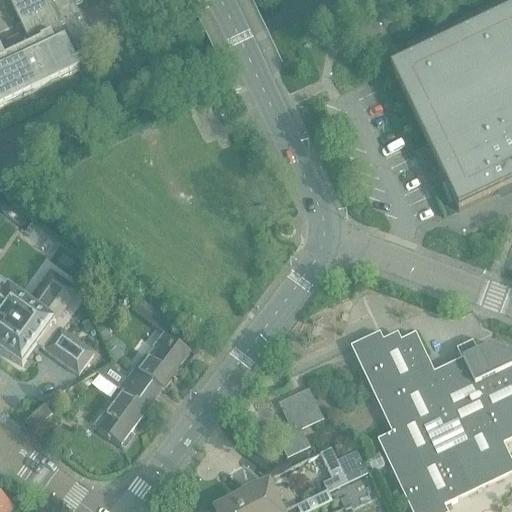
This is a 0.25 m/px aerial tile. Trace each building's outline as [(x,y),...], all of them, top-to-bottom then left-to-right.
[(0,110),(79,73),(72,57),(92,48),(73,9),(83,3),(81,0),(6,0),(25,41),(0,53),(0,110)] [(395,68),(389,71),(424,145),(426,150),(416,155),(412,157),(421,177),(430,194),(431,194),(444,187),(453,207),(456,213),(511,186),(511,12),(501,18),(490,23),(459,38),(402,64),(395,68)] [(0,352),(22,368),(37,346),(45,352),(45,353),(78,377),(94,356),(60,332),(59,332),(51,327),(54,323),(53,323),(75,293),(51,276),(29,306),(8,290),(5,294),(2,291),(0,289),(0,352)] [(168,325),(141,304),(133,314),(160,335),(168,325)] [(88,322),(81,326),(86,335),(89,333),(91,338),(95,336),(88,322)] [(104,325),(96,329),(102,340),(110,336),(104,325)] [(110,336),(102,340),(114,365),(115,366),(124,358),(123,356),(125,348),(110,336)] [(378,336),(350,350),(391,437),(377,444),(409,511),(444,511),(444,510),(458,503),(457,501),(511,475),(511,476),(511,468),(501,446),(511,440),(511,358),(511,357),(489,350),(477,356),(472,345),(456,353),(461,363),(434,376),(415,338),(386,352),(378,336)] [(145,360),(127,383),(152,401),(159,391),(162,394),(188,358),(164,340),(148,362),(145,360)] [(144,411),(152,401),(127,383),(127,384),(114,375),(97,388),(115,401),(109,408),(112,410),(106,419),(104,418),(94,432),(120,451),(148,413),(144,411)] [(278,436),(288,459),(311,449),(304,430),(325,421),(312,389),(279,402),(291,430),(278,436)] [(32,418),(25,425),(34,434),(41,428),(32,418)] [(331,451),(319,457),(331,482),(343,477),(337,464),(331,451)] [(356,455),(337,464),(343,477),(348,487),(367,478),(356,455)] [(378,457),(367,462),(372,474),(384,468),(378,457)] [(331,482),(323,486),(327,493),(328,496),(346,488),(348,487),(343,477),(331,482)] [(282,511),(274,493),(271,494),(268,488),(250,495),(251,499),(240,504),(220,511),(282,511)] [(0,511),(9,511),(7,509),(7,505),(1,500),(0,500),(0,511)]
